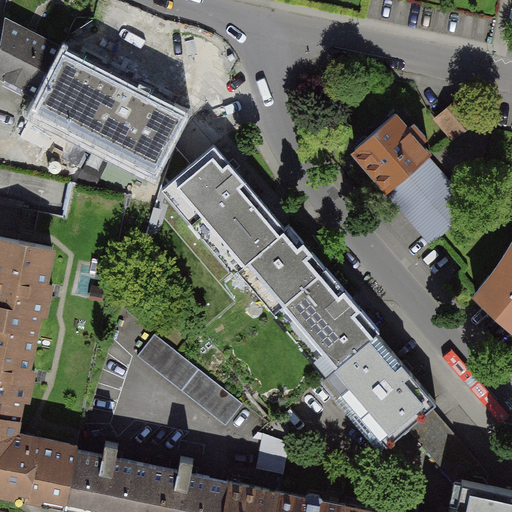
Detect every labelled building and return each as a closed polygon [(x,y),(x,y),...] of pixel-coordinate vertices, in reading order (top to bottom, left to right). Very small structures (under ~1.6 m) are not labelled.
[(0,73),(42,95),(64,52),(4,21),(0,55),(0,73)] [(187,113),(67,53),(36,115),(156,175),(187,113)] [(456,141),(482,121),(463,98),(437,118),(456,141)] [(398,116),(358,149),(391,189),(427,157),(431,154),(398,116)] [(216,145),(164,189),(235,273),(238,270),(287,229),(216,145)] [(427,157),(391,189),(387,192),(436,246),(476,211),(427,157)] [(287,229),(238,270),(274,312),(326,268),(290,226),(287,229)] [(46,283),(53,248),(0,236),(0,337),(34,344),(40,313),(44,314),(51,284),(46,283)] [(511,249),(502,264),(490,279),(477,295),(511,326),(511,249)] [(326,268),(274,312),(327,374),(377,332),(379,329),(326,268)] [(377,332),(327,374),(321,379),(381,450),(438,403),(377,332)] [(245,404),(156,334),(139,356),(227,426),(245,404)] [(29,369),(34,344),(0,337),(0,429),(16,433),(23,399),(27,400),(33,369),(29,369)] [(445,455),(461,441),(442,419),(419,438),(438,461),(445,455)] [(79,445),(16,433),(0,429),(0,477),(4,479),(2,490),(68,503),(78,450),(79,445)] [(264,434),(256,468),(283,473),(289,444),(264,434)] [(464,480),(485,485),(489,475),(461,441),(445,455),(438,461),(457,483),(461,479),(464,480)] [(103,511),(136,511),(146,464),(116,459),(119,445),(106,443),(104,455),(78,450),(68,503),(67,505),(103,511)] [(203,511),(211,478),(192,474),(195,460),(181,457),(178,471),(146,464),(136,511),(203,511)] [(464,480),(456,511),(511,511),(511,490),(485,485),(464,480)] [(276,511),(280,492),(230,482),(224,511),(276,511)] [(339,511),(342,504),(280,492),(276,511),(339,511)]
